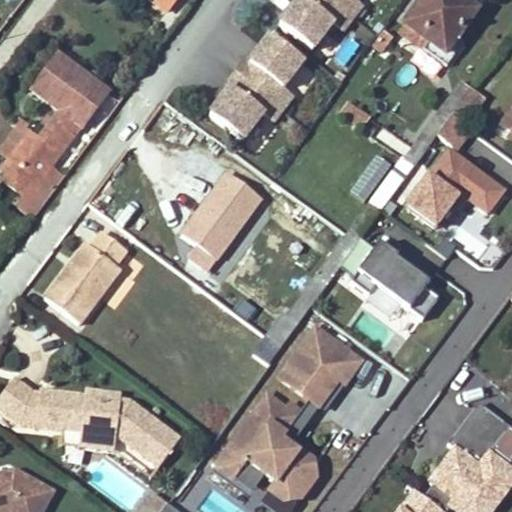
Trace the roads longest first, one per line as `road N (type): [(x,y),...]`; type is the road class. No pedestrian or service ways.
road 1 (residential): [(228,0),(0,301)]
road 2 (residential): [(511,265),(329,511)]
